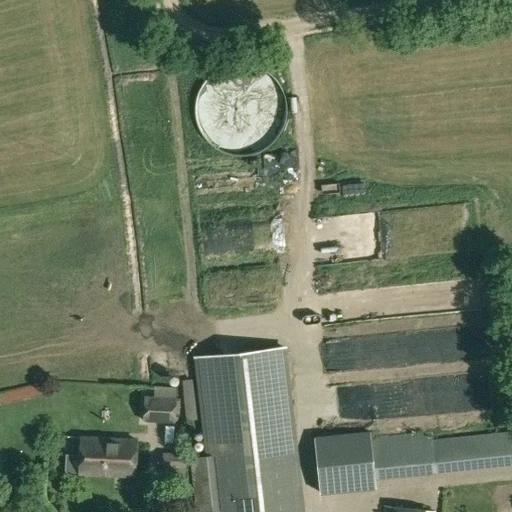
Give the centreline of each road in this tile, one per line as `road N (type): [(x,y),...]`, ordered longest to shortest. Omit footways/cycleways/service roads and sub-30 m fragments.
road 1 (unknown): [(287,200),(326,511)]
road 2 (track): [(171,0),(184,32),(198,39),(451,0)]
